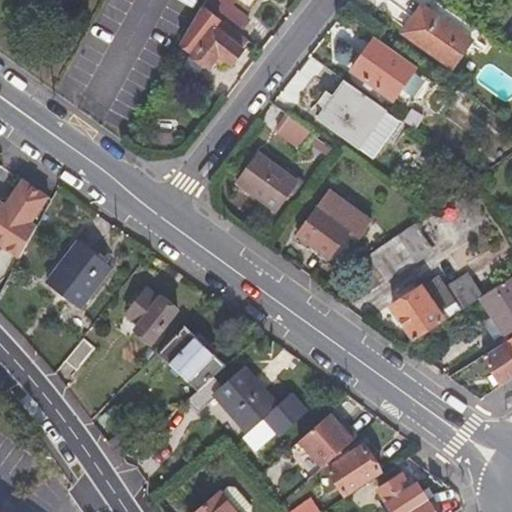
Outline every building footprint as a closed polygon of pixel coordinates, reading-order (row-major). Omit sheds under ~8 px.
[(234,0),(208,0),(203,9),(224,25),(239,37),(250,23),(233,9),(237,2),(234,0)] [(203,9),(197,21),(215,36),(224,25),(203,9)] [(467,43),(419,9),(400,35),(447,70),(467,43)] [(231,67),(249,45),(239,37),(224,25),(215,36),(198,59),(218,76),(228,64),(231,67)] [(410,71),(371,43),(350,73),(389,100),(410,71)] [(391,118),(343,84),(316,122),(363,156),(391,118)] [(298,150),(310,134),(286,117),(274,133),(298,150)] [(282,175),(257,157),(236,185),(272,212),(286,197),(289,199),(300,185),(284,172),(282,175)] [(0,250),(15,260),(49,201),(20,183),(4,206),(0,203),(0,250)] [(369,227),(327,198),(296,240),(327,263),(343,242),(353,248),(369,227)] [(411,225),(352,266),(367,288),(425,248),(411,225)] [(92,262),(72,247),(45,283),(76,308),(105,269),(96,261),(92,262)] [(393,308),(414,341),(478,300),(461,276),(443,287),(438,279),(393,308)] [(511,279),(478,300),(500,333),(511,325),(511,279)] [(153,301),(142,291),(116,321),(128,331),(124,336),(140,349),(171,311),(156,298),(153,301)] [(208,377),(220,367),(180,326),(154,351),(192,391),(208,377)] [(83,332),(61,361),(73,371),(96,342),(83,332)] [(511,337),(482,357),(501,385),(511,378),(511,337)] [(192,391),(181,400),(192,412),(210,397),(241,433),(271,408),(238,369),(217,388),(208,377),(192,391)] [(266,446),(280,435),(267,419),(253,430),(266,446)] [(377,473),(360,446),(323,469),(340,497),(377,473)] [(454,511),(457,510),(449,497),(430,507),(416,485),(405,492),(396,477),(374,490),(386,511),(454,511)] [(222,484),(214,490),(232,511),(243,511),(246,510),(246,502),(229,484),(222,484)] [(232,511),(214,490),(188,511),(232,511)] [(322,511),(331,507),(328,503),(317,509),(312,502),(296,511),(322,511)]
